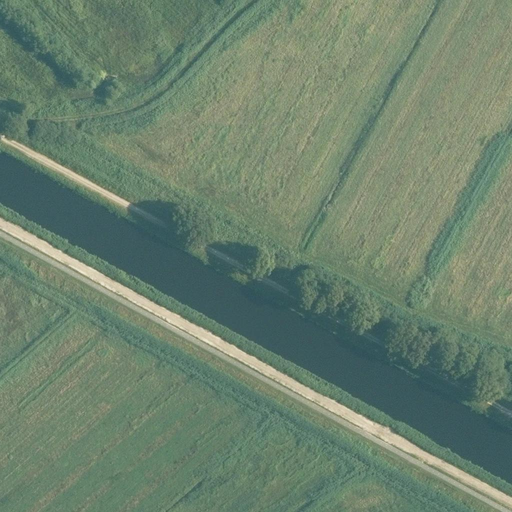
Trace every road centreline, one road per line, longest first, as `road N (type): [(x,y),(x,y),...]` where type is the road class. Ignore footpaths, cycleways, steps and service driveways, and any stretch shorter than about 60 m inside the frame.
road 1 (track): [(511,503),(0,222)]
road 2 (track): [(0,138),(511,416)]
road 3 (track): [(257,0),(142,105),(105,117),(0,119)]
